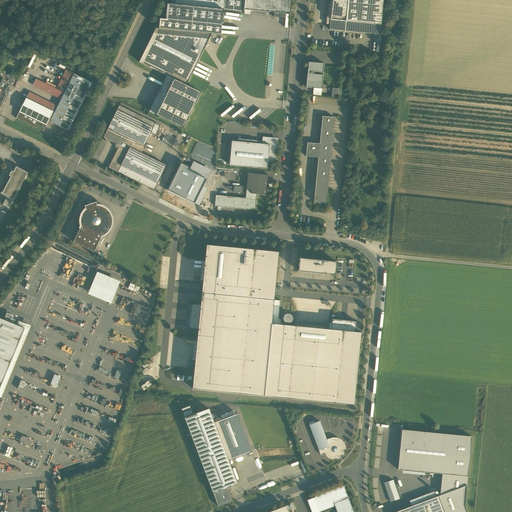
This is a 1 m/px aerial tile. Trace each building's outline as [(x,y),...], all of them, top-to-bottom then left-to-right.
[(222,25),(223,10),(224,0),(170,0),(170,4),(167,4),(166,19),(222,25)] [(224,0),(223,10),(243,12),(244,0),(224,0)] [(244,0),(243,12),(244,12),(244,10),(290,14),(291,0),(244,0)] [(380,35),(381,25),(330,20),(332,0),(330,0),(328,25),(330,25),(329,30),(380,35)] [(381,25),(383,0),(332,0),(330,20),(381,25)] [(221,35),(222,25),(166,19),(160,19),(159,29),(211,34),(221,35)] [(211,34),(159,29),(156,28),(139,62),(167,76),(186,85),(211,34)] [(307,74),(323,75),(324,64),(309,62),(307,74)] [(200,71),(204,73),(202,77),(206,80),(211,71),(202,67),(200,71)] [(92,83),(72,73),(66,70),(56,89),(63,92),(59,99),(61,100),(58,106),(56,106),(53,112),(26,99),(16,118),(43,132),(48,121),(68,131),(92,83)] [(314,88),(322,89),(323,75),(307,74),(306,87),(314,88)] [(149,112),(183,128),(201,93),(186,85),(167,76),(149,112)] [(63,92),(56,89),(36,79),(33,86),(59,99),(63,92)] [(53,112),(56,106),(29,92),(26,99),(53,112)] [(153,128),(155,123),(119,106),(117,110),(153,128)] [(108,168),(154,190),(166,165),(141,153),(151,133),(155,135),(160,126),(155,123),(153,128),(117,110),(103,137),(117,144),(118,148),(108,168)] [(314,202),(326,203),(334,118),(322,117),(320,144),(307,143),(306,156),(318,157),(314,202)] [(264,138),(263,144),(269,145),(268,161),(274,162),(276,139),(264,138)] [(267,169),(268,161),(269,145),(263,144),(257,144),(238,142),(232,141),(229,165),(267,169)] [(201,177),(205,167),(193,161),(190,168),(191,168),(189,171),(201,177)] [(191,168),(190,168),(181,163),(168,190),(195,203),(203,186),(206,179),(201,177),(189,171),(191,168)] [(7,197),(13,200),(27,173),(16,167),(13,172),(12,171),(9,176),(11,177),(3,192),(2,192),(1,193),(7,197)] [(205,167),(201,177),(206,179),(211,170),(205,167)] [(248,173),(246,190),(251,191),(251,194),(257,194),(267,195),(269,175),(248,173)] [(195,203),(199,206),(208,188),(203,186),(195,203)] [(168,190),(167,192),(194,205),(195,203),(168,190)] [(255,210),(257,194),(251,194),(251,191),(246,190),(245,198),(216,195),(215,206),(217,206),(217,210),(221,211),(221,207),(255,210)] [(100,239),(102,236),(105,235),(108,232),(110,230),(111,228),(112,222),(112,218),(111,214),(109,211),(105,208),(102,206),(97,205),(94,205),(89,207),(86,209),(83,212),(81,216),(80,220),(80,223),(81,226),(80,229),(100,239)] [(100,239),(80,229),(74,240),(73,242),(75,243),(92,251),(94,252),(95,250),(100,239)] [(203,281),(201,305),(198,329),(197,341),(195,360),(192,389),(354,405),(361,332),(355,332),(331,329),(328,329),(327,329),(295,326),(281,325),(272,324),(274,300),(279,252),(206,245),(205,261),(203,281)] [(298,271),(335,275),(336,262),(300,258),(298,271)] [(88,294),(111,304),(120,281),(97,272),(88,294)] [(58,287),(53,300),(81,311),(82,308),(85,300),(86,300),(86,299),(58,287)] [(280,300),(274,300),(272,324),(281,325),(282,318),(279,317),(280,300)] [(188,328),(198,329),(201,305),(190,304),(188,328)] [(287,323),(290,323),(292,321),(292,318),(291,315),(289,314),(287,314),(284,315),(283,317),(283,320),(285,322),(287,323)] [(0,387),(24,328),(17,325),(0,318),(0,387)] [(332,319),(331,323),(331,329),(355,332),(356,321),(332,319)] [(24,328),(0,387),(0,397),(1,398),(31,326),(19,321),(17,325),(24,328)] [(61,377),(54,374),(50,383),(57,386),(61,377)] [(143,389),(152,383),(149,379),(140,385),(143,389)] [(55,396),(42,391),(35,408),(38,410),(45,413),(48,414),(55,396)] [(181,409),(185,418),(193,414),(190,406),(181,409)] [(213,493),(227,488),(237,484),(228,461),(214,423),(209,409),(193,414),(185,418),(213,493)] [(237,414),(214,423),(228,461),(252,452),(237,414)] [(320,455),(326,452),(331,451),(327,441),(320,421),(315,423),(314,421),(308,423),(320,455)] [(442,474),(448,474),(467,477),(471,436),(402,430),(400,447),(398,470),(442,474)] [(331,440),(327,441),(331,451),(326,452),(327,454),(328,456),(329,456),(330,457),(331,458),(333,458),(335,458),(337,458),(339,457),(341,456),(342,454),(343,452),(343,450),(344,450),(344,448),(343,445),(342,443),(340,441),(338,440),(335,439),(333,439),(331,440)] [(442,474),(440,495),(446,493),(448,474),(442,474)] [(448,474),(446,493),(467,485),(467,477),(448,474)] [(440,495),(438,496),(444,511),(467,511),(465,506),(467,485),(446,493),(440,495)] [(353,511),(343,486),(314,497),(319,511),(320,511),(337,505),(337,507),(337,508),(338,511),(353,511)] [(232,501),(227,488),(213,493),(218,506),(232,501)] [(411,500),(413,505),(436,497),(434,491),(411,500)] [(413,505),(410,507),(412,511),(444,511),(438,496),(436,497),(413,505)] [(319,511),(320,511),(319,511),(314,497),(307,500),(310,509),(311,511),(319,511)]
